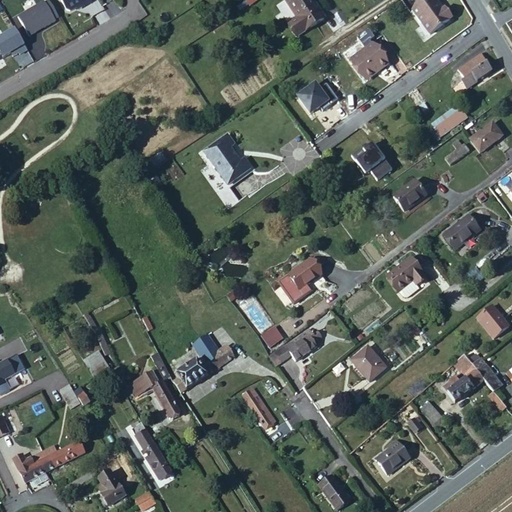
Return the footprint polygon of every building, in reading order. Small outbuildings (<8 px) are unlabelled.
[(90,5),(87,0),(58,0),(66,13),(69,14),(76,10),(82,7),(83,9),(90,5)] [(325,20),(311,0),(283,0),(295,18),(287,23),(297,39),(325,20)] [(442,14),(432,0),(430,0),(430,1),(440,15),(442,14)] [(430,1),(411,14),(429,38),(449,23),(442,14),(440,15),(430,1)] [(48,2),(44,5),(55,23),(59,21),(48,2)] [(44,4),(17,20),(28,39),(35,35),(35,34),(43,29),(44,30),(55,24),(44,4)] [(444,12),(442,14),(449,23),(451,22),(444,12)] [(98,25),(104,22),(100,13),(94,16),(98,25)] [(15,32),(0,40),(0,61),(10,56),(16,52),(18,56),(19,57),(27,53),(15,32)] [(372,48),(350,64),(364,82),(378,72),(380,74),(387,68),(372,48)] [(459,78),(461,82),(466,90),(491,74),(480,56),(459,69),(463,75),(459,78)] [(378,72),(364,82),(365,85),(380,74),(378,72)] [(461,93),(466,90),(461,82),(456,85),(461,93)] [(321,114),(337,103),(325,87),(318,93),(314,88),(297,100),(309,117),(318,110),(321,114)] [(467,118),(457,105),(431,124),(441,138),(467,118)] [(501,140),(492,126),(469,143),(479,157),(501,140)] [(203,155),(227,189),(250,172),(243,163),(239,166),(235,160),(234,161),(232,158),(233,157),(229,151),(233,148),(227,139),(203,155)] [(376,178),(390,168),(370,140),(349,155),(363,173),(369,169),(376,178)] [(468,151),(463,144),(449,154),(455,161),(468,151)] [(433,194),(422,178),(400,193),(412,209),(433,194)] [(487,202),(483,196),(476,201),(481,207),(487,202)] [(479,230),(468,216),(444,235),(455,249),(479,230)] [(311,290),(307,284),(323,273),(311,255),(275,279),(291,303),(311,290)] [(410,257),(386,275),(398,291),(412,280),(415,285),(425,278),(424,276),(410,257)] [(415,285),(412,280),(398,291),(402,296),(405,297),(407,297),(418,289),(415,285)] [(509,326),(493,305),(476,319),(493,340),(509,326)] [(89,314),(83,317),(90,329),(93,336),(95,341),(98,348),(99,352),(102,359),(105,366),(108,370),(112,370),(106,354),(109,354),(104,339),(102,340),(89,314)] [(273,325),(259,335),(268,348),(282,338),(273,325)] [(286,348),(284,346),(274,353),(282,362),(289,357),(296,365),(317,350),(315,347),(323,342),(319,336),(314,339),(309,332),(286,348)] [(205,366),(219,356),(208,339),(193,349),(202,361),(205,366)] [(176,378),(178,381),(187,393),(234,361),(227,351),(219,356),(205,366),(202,361),(176,378)] [(386,373),(368,351),(351,365),(368,388),(386,373)] [(102,359),(99,352),(84,360),(94,378),(108,370),(105,366),(102,359)] [(163,368),(155,353),(148,358),(155,372),(163,368)] [(449,411),(483,384),(471,369),(467,364),(463,358),(448,371),(454,380),(431,397),(439,407),(444,403),(449,411)] [(479,362),(476,358),(467,364),(471,369),(479,362)] [(0,386),(4,384),(3,382),(13,376),(5,362),(0,365),(0,386)] [(479,362),(471,369),(483,384),(489,391),(499,383),(483,363),(481,365),(479,362)] [(169,379),(163,368),(155,372),(145,378),(131,385),(135,396),(139,395),(140,397),(153,391),(168,418),(172,422),(180,418),(180,414),(162,383),(169,379)] [(178,381),(173,385),(177,391),(181,397),(187,393),(178,381)] [(489,391),(492,396),(493,397),(503,389),(499,383),(489,391)] [(70,394),(66,387),(57,393),(68,411),(77,405),(70,394)] [(81,391),(73,396),(78,404),(86,398),(81,391)] [(272,423),(252,392),(241,399),(261,431),(272,423)] [(493,397),(492,396),(487,400),(499,416),(502,414),(505,417),(507,415),(493,397)] [(445,415),(449,411),(444,403),(439,407),(445,415)] [(444,424),(429,405),(421,412),(436,431),(444,424)] [(422,429),(414,418),(407,424),(415,434),(422,429)] [(28,435),(22,421),(12,426),(19,440),(28,435)] [(8,439),(1,423),(0,423),(0,443),(1,443),(8,439)] [(152,442),(141,425),(129,432),(132,437),(136,436),(150,459),(159,454),(152,442)] [(410,459),(396,440),(387,446),(388,448),(373,460),(386,478),(410,459)] [(81,445),(55,457),(45,462),(51,473),(87,455),(81,445)] [(45,462),(55,457),(52,450),(41,455),(45,462)] [(150,459),(146,461),(150,468),(162,459),(159,454),(150,459)] [(28,470),(45,462),(41,455),(24,464),(28,470)] [(18,475),(28,470),(24,464),(22,458),(12,463),(18,475)] [(162,459),(150,468),(159,483),(172,473),(162,459)] [(51,473),(45,462),(28,470),(18,475),(24,486),(46,475),(51,473)] [(127,500),(112,473),(100,479),(108,494),(102,497),(109,509),(127,500)] [(340,511),(353,503),(335,479),(320,490),(335,511),(340,511)] [(143,511),(157,505),(149,491),(136,500),(142,511),(143,511)]
